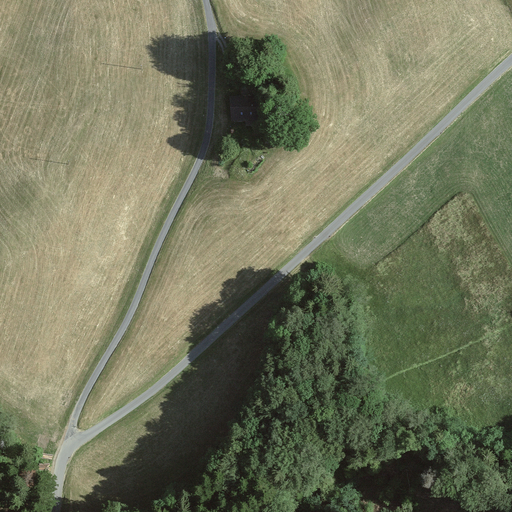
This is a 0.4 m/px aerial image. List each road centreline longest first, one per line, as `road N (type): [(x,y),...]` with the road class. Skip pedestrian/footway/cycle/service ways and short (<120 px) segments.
road 1 (unclassified): [(68,451),(158,384),(511,57)]
road 2 (unclassified): [(68,451),(74,419),(129,319),(208,138),(207,0)]
